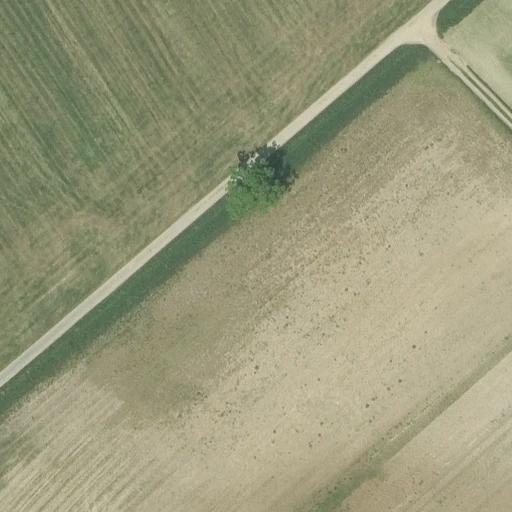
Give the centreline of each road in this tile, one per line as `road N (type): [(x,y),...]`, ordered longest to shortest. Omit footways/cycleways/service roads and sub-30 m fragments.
road 1 (track): [(0,380),(440,0)]
road 2 (track): [(511,123),(412,23)]
